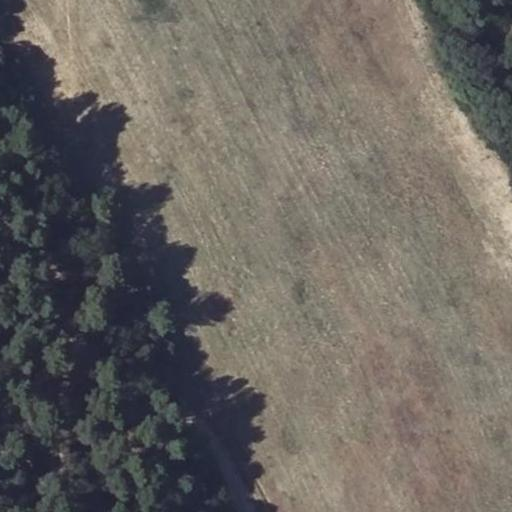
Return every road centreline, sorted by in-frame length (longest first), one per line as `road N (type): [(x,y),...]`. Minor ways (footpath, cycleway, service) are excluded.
road 1 (track): [(0,248),(151,404),(228,452),(260,511)]
road 2 (track): [(0,247),(52,296),(67,348),(48,452),(50,511)]
